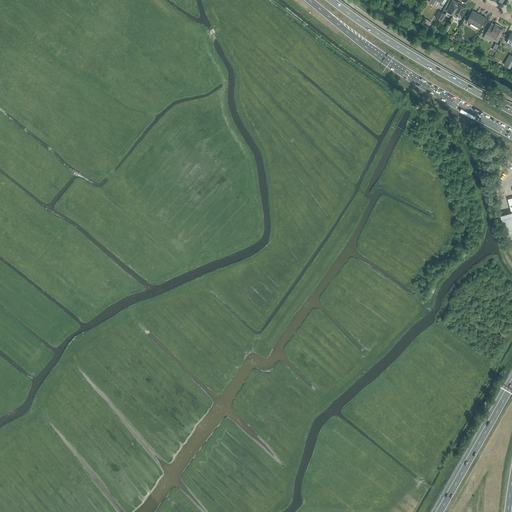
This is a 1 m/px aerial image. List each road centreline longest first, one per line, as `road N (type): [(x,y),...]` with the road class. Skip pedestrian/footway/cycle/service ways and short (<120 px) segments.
road 1 (trunk): [(308,0),(407,74),(511,134)]
road 2 (trunk): [(511,111),(330,0)]
road 3 (motorway): [(511,385),(440,511)]
